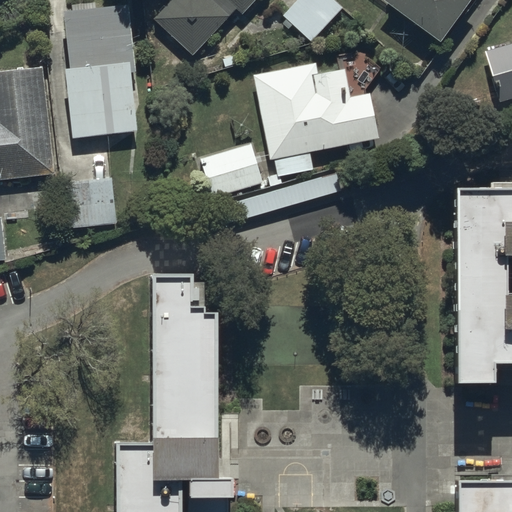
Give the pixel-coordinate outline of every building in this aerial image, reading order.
[(170,0),(152,19),(191,56),(236,9),(241,14),(254,0),(170,0)] [(341,9),(331,0),(295,0),(281,16),(310,43),(341,9)] [(439,42),(467,0),(378,0),(378,1),(439,42)] [(69,69),(63,69),(71,139),(135,132),(129,82),(134,81),(133,75),(136,75),(128,5),(94,9),(94,2),(70,5),(71,10),(62,12),(69,69)] [(511,42),(484,51),(499,102),(511,98),(511,42)] [(315,63),(252,75),(268,160),(273,159),(276,177),(312,170),(308,153),(378,139),(369,93),(349,97),(343,70),(317,74),(315,63)] [(0,179),(53,173),(40,68),(0,71),(0,179)] [(251,144),(199,159),(210,197),(262,183),(251,144)] [(217,205),(223,225),(340,191),(334,172),(217,205)] [(113,180),(65,183),(68,229),(116,226),(113,180)] [(451,375),(487,375),(487,355),(511,355),(511,184),(451,185),(451,375)] [(189,273),(146,273),(146,445),(115,446),(115,511),(175,511),(176,482),(215,482),(215,458),(215,307),(189,307),(189,273)] [(511,511),(511,478),(454,478),(453,511),(511,511)]
